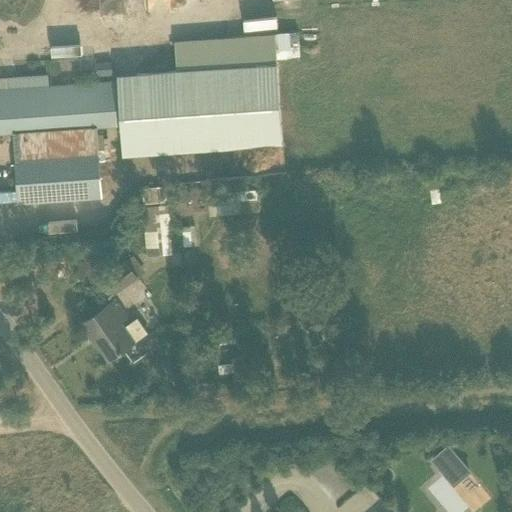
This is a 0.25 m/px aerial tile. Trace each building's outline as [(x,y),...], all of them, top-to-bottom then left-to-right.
[(233,24),(266,19),(265,8),(231,12),(233,24)] [(278,63),(277,63),(118,73),(124,154),(283,143),(278,63)] [(114,81),(0,89),(0,132),(15,132),(19,200),(101,194),(100,155),(98,126),(117,125),(114,81)] [(145,253),(170,252),(168,207),(146,208),(147,218),(143,218),(145,253)] [(73,274),(74,274),(89,286),(104,266),(88,254),(73,274)] [(138,279),(126,261),(98,280),(110,298),(138,279)] [(114,300),(82,323),(96,344),(98,343),(109,359),(134,342),(120,322),(126,318),(114,300)] [(448,463),(440,455),(439,454),(433,459),(441,469),(448,463)]
